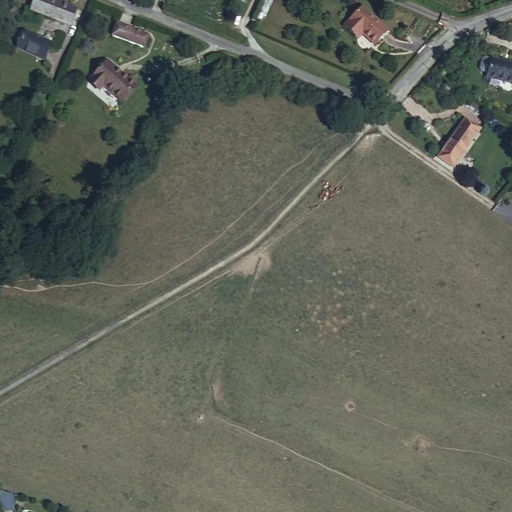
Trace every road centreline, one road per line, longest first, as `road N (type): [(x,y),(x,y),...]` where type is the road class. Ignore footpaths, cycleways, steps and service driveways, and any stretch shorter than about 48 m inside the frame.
road 1 (track): [(0,390),(252,243),(383,106)]
road 2 (residential): [(383,106),(114,0)]
road 3 (residential): [(383,106),(451,26),(511,3)]
